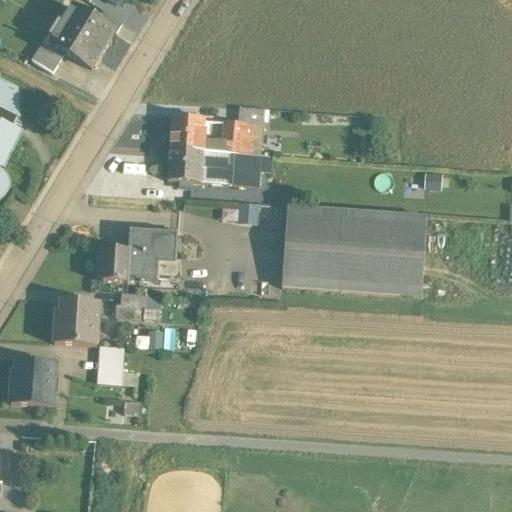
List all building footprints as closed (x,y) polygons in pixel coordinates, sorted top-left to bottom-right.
[(97,25),(72,10),(50,46),(49,47),(64,56),(91,72),(113,36),(114,35),(97,25)] [(122,26),(103,14),(97,25),(114,35),(113,36),(115,37),(122,26)] [(50,46),(44,43),(31,64),(52,77),(64,56),(49,47),(50,46)] [(0,200),(2,199),(7,194),(8,187),(7,181),(4,175),(0,172),(0,169),(2,169),(20,132),(13,128),(17,120),(19,122),(17,93),(0,84),(0,200)] [(263,112),(239,110),(238,126),(242,126),(242,128),(261,129),(263,112)] [(194,117),(185,117),(184,122),(171,121),(169,153),(202,155),(213,156),(214,146),(202,145),(204,123),(194,122),(194,117)] [(261,129),(242,128),(242,126),(238,126),(225,125),(224,146),(214,146),(213,156),(259,159),(261,129)] [(202,155),(169,153),(167,184),(182,185),(182,192),(190,193),(190,186),(200,186),(202,155)] [(213,156),(202,155),(200,186),(256,190),(259,159),(213,156)] [(258,208),(242,208),(241,225),(257,226),(258,208)] [(426,220),(287,211),(286,220),(285,230),(281,291),(421,301),(426,220)] [(129,234),(128,254),(101,252),(99,285),(127,286),(127,287),(138,288),(138,290),(142,290),(142,288),(151,289),(156,289),(157,267),(174,268),(175,266),(177,237),(129,234)] [(174,268),(157,267),(156,289),(151,289),(151,292),(178,294),(180,266),(175,266),(174,268)] [(145,299),(121,297),(120,309),(144,311),(145,299)] [(98,307),(61,305),(60,315),(56,314),(53,347),(95,350),(98,307)] [(123,352),(99,350),(98,363),(122,364),(123,352)] [(122,364),(98,363),(96,387),(121,389),(122,364)] [(54,369),(17,366),(16,376),(12,376),(10,408),(51,411),(54,369)] [(142,406),(123,405),(123,416),(141,416),(142,406)]
